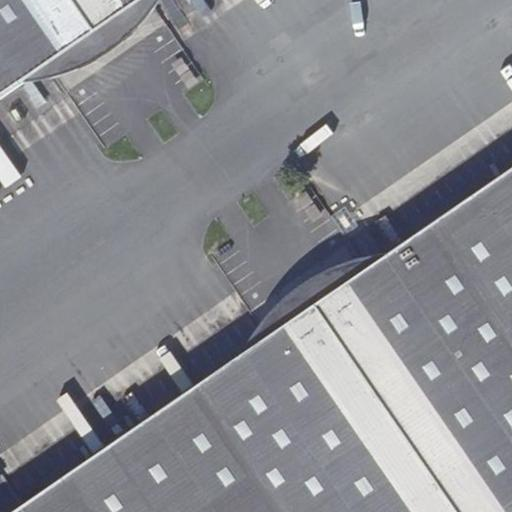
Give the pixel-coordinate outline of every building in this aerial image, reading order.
[(0,0),(0,95),(24,79),(68,49),(79,66),(87,62),(95,58),(103,53),(111,47),(119,42),(127,36),(134,29),(140,24),(129,8),(139,0),(0,0)] [(139,0),(129,8),(140,24),(141,23),(147,15),(154,8),(159,0),(139,0)] [(68,49),(24,79),(29,79),(31,79),(41,77),(50,75),(60,73),(69,70),(78,66),(79,66),(68,49)] [(511,511),(511,167),(391,250),(348,279),(337,264),(329,267),(320,271),(312,276),(304,282),(296,287),(288,293),(281,300),(276,305),(287,321),(242,352),(8,511),(511,511)] [(338,263),(337,264),(348,279),(391,250),(387,250),(384,251),(375,252),(365,254),(356,257),(347,260),(338,263)] [(246,345),(242,352),(287,321),(276,305),(274,306),(268,313),(262,321),(256,329),(251,337),(246,345)]
